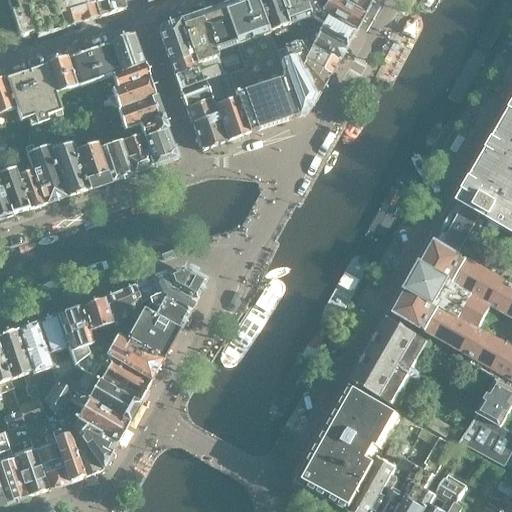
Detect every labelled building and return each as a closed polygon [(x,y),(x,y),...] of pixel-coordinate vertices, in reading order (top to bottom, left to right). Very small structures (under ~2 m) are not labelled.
[(63,30),(53,0),(15,0),(7,3),(18,35),(23,38),(35,34),(37,39),(63,31),(63,30)] [(97,20),(90,0),(53,0),(63,30),(64,30),(97,20)] [(124,11),(120,0),(90,0),(97,20),(124,11)] [(257,32),(266,29),(256,0),(241,0),(237,1),(221,7),(232,41),(241,37),(245,49),(236,52),(239,61),(243,60),(243,63),(250,61),(274,52),(270,40),(261,44),(257,32)] [(287,27),(278,0),(256,0),(266,29),(267,31),(268,33),(287,27)] [(311,22),(306,9),(303,0),(278,0),(292,41),(292,42),(302,39),(315,36),(311,22)] [(315,0),(303,0),(306,9),(316,0),(315,0)] [(354,33),(372,0),(327,0),(325,5),(316,0),(306,9),(311,22),(313,20),(320,13),(354,33)] [(437,5),(438,4),(440,0),(421,0),(421,1),(421,2),(421,4),(422,5),(422,6),(423,7),(424,8),(425,9),(427,10),(428,10),(430,10),(431,10),(433,9),(434,8),(435,8),(437,6),(437,5)] [(511,0),(505,0),(482,42),(495,50),(511,19),(511,0)] [(239,61),(236,52),(232,41),(221,7),(202,14),(220,67),(223,77),(228,75),(246,69),(243,63),(243,60),(239,61)] [(354,33),(320,13),(313,20),(321,25),(318,33),(345,48),(354,33)] [(220,67),(202,14),(180,22),(192,58),(196,71),(197,75),(220,67)] [(192,58),(180,22),(162,28),(159,33),(163,46),(170,66),(192,58)] [(345,48),(318,33),(316,37),(315,36),(302,39),(303,43),(310,47),(337,62),(345,48)] [(143,66),(132,38),(113,44),(123,73),(143,66)] [(123,73),(113,44),(67,60),(45,67),(45,68),(54,96),(112,77),(123,73)] [(337,62),(310,47),(306,56),(299,44),(293,46),(298,60),(328,78),(337,62)] [(315,100),(295,61),(296,59),(298,60),(293,46),(276,52),(299,118),(304,117),(313,105),(315,100)] [(492,55),(480,48),(452,96),(465,103),(492,55)] [(299,118),(276,52),(274,52),(250,61),(251,66),(246,69),(228,75),(235,98),(248,135),(299,118)] [(196,71),(192,58),(170,66),(174,79),(196,71)] [(328,78),(298,60),(296,59),(295,61),(315,100),(328,78)] [(143,66),(123,73),(112,77),(117,91),(147,80),(143,66)] [(205,83),(216,80),(223,77),(220,67),(197,75),(196,71),(174,79),(179,93),(205,83)] [(58,112),(53,97),(54,96),(45,68),(44,68),(6,81),(5,81),(7,89),(15,111),(19,122),(33,117),(36,126),(46,123),(44,117),(58,112)] [(147,80),(117,91),(113,92),(120,111),(154,98),(147,80)] [(248,135),(235,98),(224,102),(216,80),(205,83),(226,143),(248,135)] [(15,111),(7,89),(5,81),(0,82),(0,128),(4,127),(1,116),(15,111)] [(226,143),(205,83),(179,93),(178,93),(185,109),(191,126),(200,152),(226,143)] [(161,118),(156,104),(154,98),(120,111),(118,111),(125,131),(138,126),(161,118)] [(511,113),(460,204),(501,227),(511,233),(511,113)] [(340,125),(344,118),(337,114),(333,121),(340,125)] [(429,156),(430,153),(449,121),(440,116),(421,147),(419,151),(418,154),(417,157),(416,161),(416,165),(415,168),(418,167),(420,165),(423,163),(425,161),(427,158),(429,156)] [(177,160),(169,139),(161,118),(138,126),(142,136),(154,169),(177,160)] [(154,169),(142,136),(121,143),(133,176),(154,169)] [(133,176),(121,143),(98,152),(109,184),(133,176)] [(109,184),(98,152),(95,144),(73,151),(87,192),(104,186),(105,190),(110,188),(109,184)] [(67,199),(51,154),(48,147),(26,155),(32,173),(16,179),(13,169),(0,173),(0,189),(10,217),(28,212),(39,208),(41,212),(45,211),(44,206),(67,199)] [(87,192),(73,151),(71,147),(51,154),(67,199),(87,192)] [(398,183),(364,241),(363,242),(364,244),(364,246),(364,247),(365,248),(366,249),(367,250),(369,251),(370,252),(372,252),(373,252),(375,252),(376,251),(378,250),(379,249),(415,191),(416,189),(416,187),(416,185),(416,184),(415,182),(415,180),(414,179),(413,178),(412,176),(410,176),(408,177),(406,177),(404,178),(402,179),(401,180),(399,181),(398,183)] [(0,220),(10,217),(0,189),(0,220)] [(501,227),(460,204),(459,205),(454,214),(442,234),(443,234),(438,243),(479,266),(501,227)] [(511,285),(479,266),(438,243),(437,243),(424,266),(423,265),(420,270),(419,270),(418,273),(410,287),(407,292),(408,293),(395,316),(470,358),(466,364),(498,383),(511,390),(511,285)] [(331,314),(331,316),(332,318),(332,319),(333,320),(334,320),(335,320),(337,320),(339,319),(340,318),(344,315),(347,310),(374,263),(362,256),(335,303),(332,308),(331,312),(331,314)] [(195,303),(206,285),(194,279),(196,275),(185,269),(183,273),(167,279),(171,289),(195,303)] [(195,303),(171,289),(167,279),(165,280),(153,285),(153,284),(140,289),(137,290),(134,291),(140,307),(142,312),(150,309),(149,305),(157,301),(187,319),(187,317),(192,308),(193,308),(192,308),(194,304),(195,304),(195,303)] [(218,365),(218,367),(219,371),(219,373),(222,373),(225,372),(228,371),(230,370),(233,368),(236,365),(238,363),(240,360),(278,300),(279,297),(279,294),(279,292),(277,288),(274,286),(271,285),(267,284),(265,285),(262,286),(260,289),(222,349),(220,352),(219,355),(218,359),(218,362),(218,365)] [(113,330),(140,307),(134,291),(103,302),(111,325),(113,330)] [(187,319),(157,301),(149,305),(150,309),(142,312),(178,333),(179,333),(178,333),(180,330),(180,329),(182,326),(183,325),(185,320),(185,321),(187,319)] [(111,325),(103,302),(79,310),(87,334),(111,325)] [(177,335),(178,333),(142,312),(140,307),(113,330),(115,336),(162,363),(162,362),(165,357),(164,356),(173,340),(174,341),(175,339),(174,339),(177,335)] [(92,347),(87,334),(79,310),(63,316),(62,312),(54,315),(56,319),(66,350),(69,359),(72,368),(87,357),(84,350),(92,347)] [(54,354),(66,350),(56,319),(36,326),(50,369),(55,384),(72,368),(69,359),(58,364),(54,354)] [(395,408),(431,345),(392,322),(383,338),(382,338),(364,369),(365,370),(356,385),(395,408)] [(115,336),(113,330),(111,325),(87,334),(92,347),(93,352),(149,384),(157,370),(156,369),(159,364),(161,365),(162,363),(115,336)] [(50,369),(36,326),(16,333),(31,375),(31,376),(50,369)] [(31,375),(16,333),(15,330),(10,331),(11,335),(0,339),(0,356),(9,382),(31,375)] [(274,409),(273,412),(273,415),(273,417),(273,420),(274,423),(279,420),(281,419),(283,418),(286,416),(288,413),(290,411),(293,408),(328,346),(330,342),(330,339),(330,338),(328,334),(326,333),(324,332),(320,332),(319,333),(316,334),(314,337),(278,399),(276,402),(275,405),(274,409)] [(149,384),(93,352),(87,357),(72,368),(100,383),(138,405),(139,402),(138,402),(149,384)] [(0,394),(12,390),(9,382),(0,356),(0,411),(3,419),(4,419),(8,432),(24,427),(25,427),(19,409),(14,411),(15,415),(8,417),(3,405),(2,406),(0,399),(0,394)] [(138,405),(100,383),(91,399),(82,394),(84,390),(75,384),(70,393),(127,426),(127,425),(138,405)] [(503,428),(511,411),(511,390),(498,383),(491,395),(479,414),(503,428)] [(127,426),(70,393),(55,384),(40,402),(60,413),(63,415),(70,402),(84,410),(77,423),(115,445),(119,439),(120,436),(121,436),(124,430),(123,430),(125,427),(126,427),(126,426),(127,426)] [(45,420),(41,407),(39,403),(40,402),(36,390),(26,393),(29,403),(18,407),(19,409),(25,427),(45,420)] [(371,463),(380,448),(384,450),(402,418),(354,390),(300,485),(349,511),(354,511),(380,468),(371,463)] [(435,415),(415,404),(409,414),(429,425),(433,418),(435,415)] [(115,445),(77,423),(63,415),(60,413),(59,414),(63,416),(102,470),(115,445)] [(511,433),(503,428),(479,414),(477,413),(459,441),(504,467),(511,452),(511,433)] [(102,470),(63,416),(59,414),(52,417),(60,427),(70,441),(83,480),(101,473),(102,470)] [(452,429),(433,418),(429,425),(448,436),(452,429)] [(69,485),(50,432),(46,419),(45,420),(25,427),(24,427),(47,492),(48,492),(49,492),(48,491),(67,485),(68,485),(69,485)] [(24,427),(8,432),(3,434),(9,449),(22,444),(26,456),(13,460),(26,499),(47,492),(24,427)] [(83,480),(70,441),(60,427),(56,428),(57,430),(50,432),(69,485),(83,480)] [(441,440),(424,430),(419,439),(436,449),(441,440)] [(13,460),(9,449),(3,434),(0,435),(0,494),(4,506),(8,505),(8,504),(23,499),(24,500),(26,499),(13,460)] [(438,497),(427,491),(452,447),(441,440),(436,449),(427,463),(430,465),(426,471),(402,511),(429,511),(433,506),(438,497)] [(377,511),(401,472),(383,461),(380,468),(354,511),(377,511)] [(407,461),(401,472),(377,511),(402,511),(426,471),(407,461)] [(455,511),(468,489),(458,484),(463,476),(454,470),(438,497),(448,503),(443,511),(433,506),(429,511),(455,511)] [(480,511),(486,503),(487,500),(473,492),(477,484),(473,481),(468,489),(455,511),(480,511)] [(501,511),(486,503),(480,511),(501,511)]
